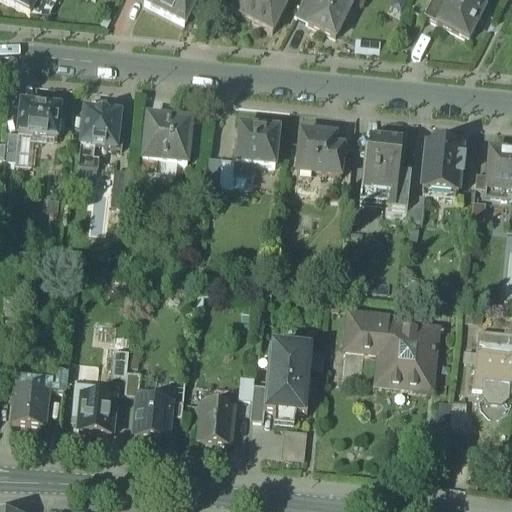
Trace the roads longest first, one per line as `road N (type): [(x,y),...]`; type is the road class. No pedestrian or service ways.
road 1 (residential): [(511,104),(0,55)]
road 2 (secondary): [(0,480),(348,511)]
